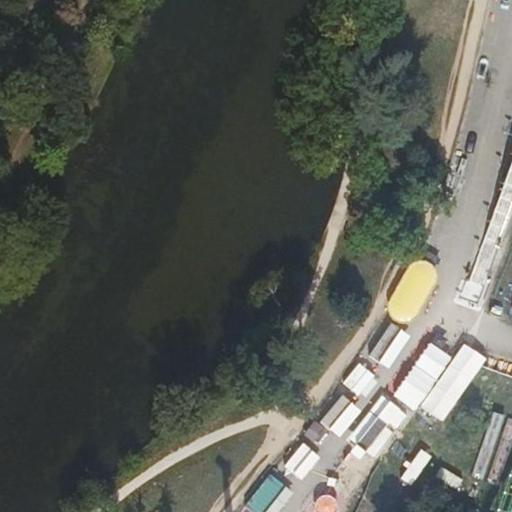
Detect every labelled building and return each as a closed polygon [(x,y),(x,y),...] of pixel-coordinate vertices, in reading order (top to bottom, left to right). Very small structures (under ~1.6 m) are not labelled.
[(511,352),(491,346),(486,364),(511,371),(511,352)] [(455,413),(480,374),(468,366),(443,405),(455,413)] [(415,445),(399,473),(411,480),(427,452),(415,445)] [(442,457),(432,464),(446,485),(457,478),(442,457)] [(377,467),(368,476),(394,501),(403,491),(377,467)] [(272,479),(258,503),(268,509),(282,485),(272,479)] [(383,511),(386,511),(392,500),(359,484),(352,497),(383,511)]
